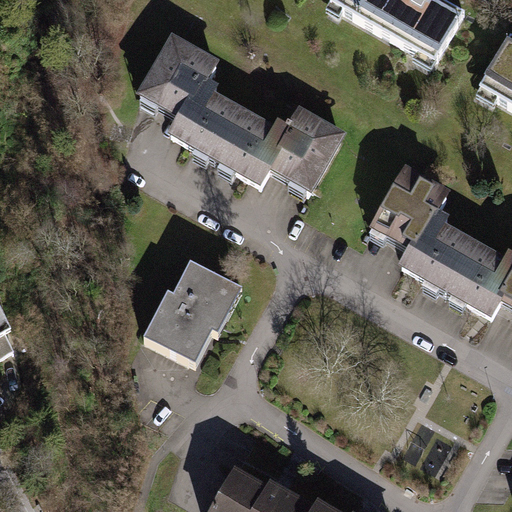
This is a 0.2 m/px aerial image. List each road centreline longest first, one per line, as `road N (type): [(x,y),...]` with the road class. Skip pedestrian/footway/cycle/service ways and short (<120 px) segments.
road 1 (residential): [(458,511),(506,423),(511,399),(494,373),(323,276),(298,277)]
road 2 (residential): [(298,277),(241,377),(246,402),(417,511)]
road 3 (residential): [(298,277),(279,249),(144,161)]
